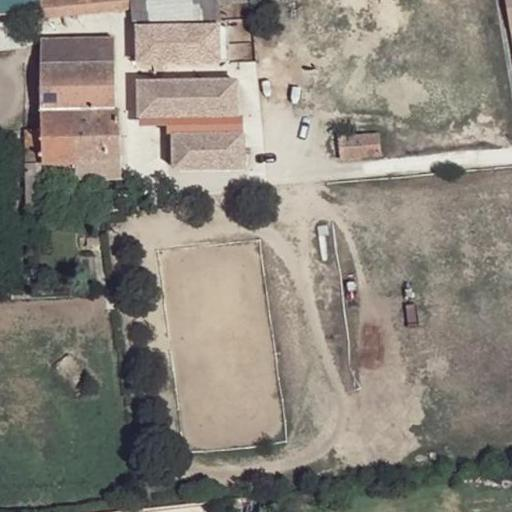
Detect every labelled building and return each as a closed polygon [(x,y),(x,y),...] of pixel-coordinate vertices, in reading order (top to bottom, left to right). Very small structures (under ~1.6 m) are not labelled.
[(218,0),(43,0),(46,17),(219,1),(218,0)] [(118,43),(42,41),(43,68),(118,68),(118,43)] [(118,68),(43,68),(43,113),(118,113),(118,68)] [(226,82),(134,84),(134,103),(140,113),(170,111),(229,111),(226,82)] [(118,113),(43,113),(44,133),(44,165),(76,166),(123,166),(123,113),(118,113)] [(379,118),(340,118),(339,138),(378,140),(379,118)] [(44,133),(27,134),(28,166),(44,165),(44,133)] [(232,135),(173,137),(172,172),(245,173),(245,157),(234,158),(232,135)] [(245,136),(232,135),(234,158),(245,157),(245,136)] [(44,165),(28,166),(29,183),(29,209),(55,208),(55,183),(77,183),(76,166),(44,165)] [(123,166),(76,166),(77,183),(123,184),(123,166)]
